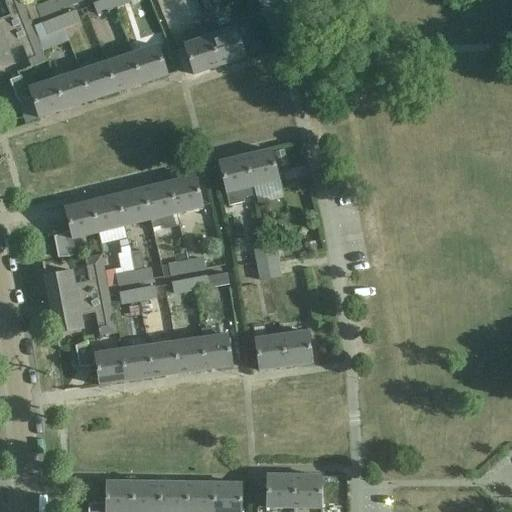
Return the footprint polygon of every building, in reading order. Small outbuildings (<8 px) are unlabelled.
[(0,37),(30,25),(20,0),(2,0),(10,17),(0,20),(0,37)] [(34,0),(28,0),(24,2),(32,22),(57,12),(52,0),(36,6),(34,0)] [(52,0),(57,12),(83,2),(82,0),(52,0)] [(114,11),(109,0),(103,0),(92,5),(97,17),(114,11)] [(129,0),(109,0),(114,11),(131,4),(129,0)] [(59,18),(63,30),(81,23),(76,11),(59,18)] [(59,18),(41,24),(46,36),(63,30),(59,18)] [(30,25),(0,37),(0,69),(12,65),(7,51),(21,46),(30,67),(45,61),(30,25)] [(243,57),(235,32),(209,41),(217,66),(243,57)] [(217,66),(209,41),(183,49),(192,74),(217,66)] [(131,55),(141,84),(167,75),(157,46),(131,55)] [(131,55),(105,64),(115,93),(141,84),(131,55)] [(105,64),(79,73),(89,102),(115,93),(105,64)] [(79,73),(54,81),(64,110),(89,102),(79,73)] [(28,99),(20,77),(10,80),(18,103),(28,99)] [(37,119),(64,110),(54,81),(28,90),(37,119)] [(271,151),(244,157),(251,187),(252,187),(278,181),(271,151)] [(251,187),(244,157),(218,164),(228,207),(244,203),(242,197),(252,194),(250,187),(251,187)] [(176,215),(177,215),(203,208),(196,178),(169,185),(176,215)] [(169,185),(143,191),(150,221),(153,229),(162,227),(163,230),(180,226),(177,215),(176,215),(169,185)] [(124,228),(150,221),(143,191),(116,198),(124,228)] [(98,234),(124,228),(116,198),(90,204),(98,234)] [(98,234),(90,204),(64,211),(69,232),(53,237),(58,258),(68,257),(76,255),(72,241),(98,234)] [(264,244),(267,262),(279,260),(278,259),(299,255),(298,246),(277,250),(275,241),(264,244)] [(264,244),(252,246),(256,264),(267,262),(264,244)] [(140,252),(129,253),(135,284),(153,280),(150,268),(143,269),(140,252)] [(106,289),(135,284),(129,253),(118,255),(121,274),(116,275),(115,270),(103,273),(106,289)] [(50,306),(107,295),(106,289),(103,273),(100,257),(84,260),(89,283),(74,286),(71,272),(45,277),(45,276),(44,276),(50,306)] [(203,258),(185,261),(188,273),(205,270),(203,258)] [(279,260),(267,262),(271,280),(282,278),(279,263),(279,260)] [(185,261),(161,266),(163,278),(188,273),(185,261)] [(271,280),(267,262),(256,264),(259,282),(271,280)] [(208,276),(189,280),(192,292),(210,289),(208,277),(208,276)] [(173,296),(192,292),(189,280),(171,283),(173,296)] [(154,287),(136,290),(138,303),(157,300),(154,287)] [(138,303),(136,290),(118,294),(120,307),(138,303)] [(107,295),(50,306),(55,336),(57,336),(57,335),(82,330),(79,316),(95,313),(99,336),(115,333),(107,295)] [(213,328),(200,330),(201,340),(206,371),(233,368),(229,337),(214,339),(213,328)] [(309,333),(282,337),(286,367),(313,363),(309,333)] [(259,371),(286,367),(282,337),(255,341),(259,371)] [(206,371),(201,340),(175,344),(179,375),(206,371)] [(91,367),(87,343),(74,346),(79,367),(91,367)] [(175,344),(148,348),(152,379),(179,375),(175,344)] [(148,348),(122,351),(126,382),(152,379),(148,348)] [(99,386),(126,382),(122,351),(94,355),(99,386)] [(265,507),(293,508),(294,476),(266,476),(265,507)] [(322,477),(294,476),(293,508),(321,508),(322,477)] [(132,511),(133,484),(105,484),(105,503),(88,503),(87,511),(132,511)] [(132,511),(159,511),(160,484),(133,484),(132,511)] [(186,511),(186,485),(160,484),(159,511),(186,511)] [(186,511),(213,511),(213,485),(186,485),(186,511)] [(213,485),(213,511),(240,511),(241,485),(213,485)]
